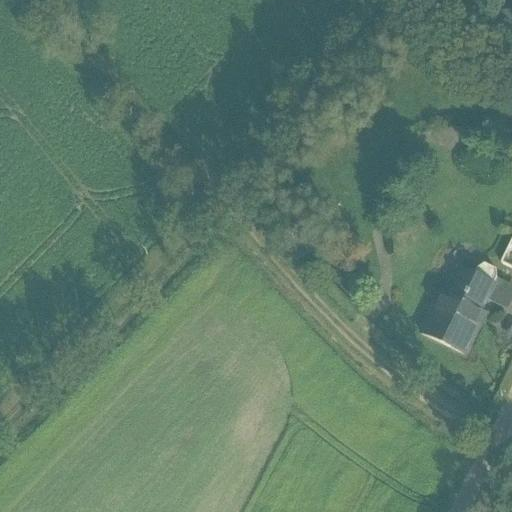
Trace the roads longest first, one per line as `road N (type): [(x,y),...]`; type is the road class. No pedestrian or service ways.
road 1 (track): [(497,436),(445,412),(336,322),(222,194),(168,153),(41,0)]
road 2 (track): [(0,423),(411,0)]
